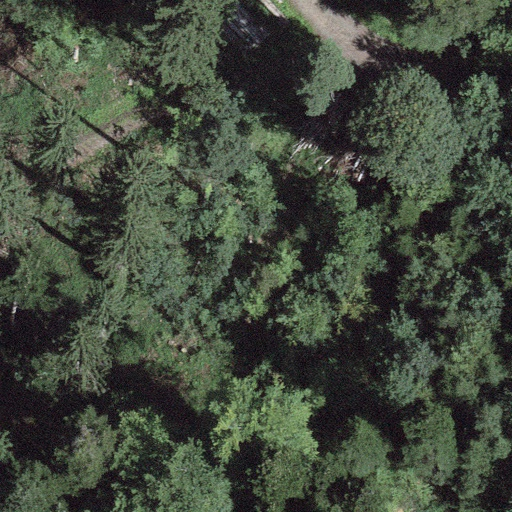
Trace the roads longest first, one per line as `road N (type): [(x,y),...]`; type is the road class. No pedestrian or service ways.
road 1 (track): [(354,43),(274,74),(0,227)]
road 2 (track): [(511,88),(422,79),(354,43),(311,0)]
